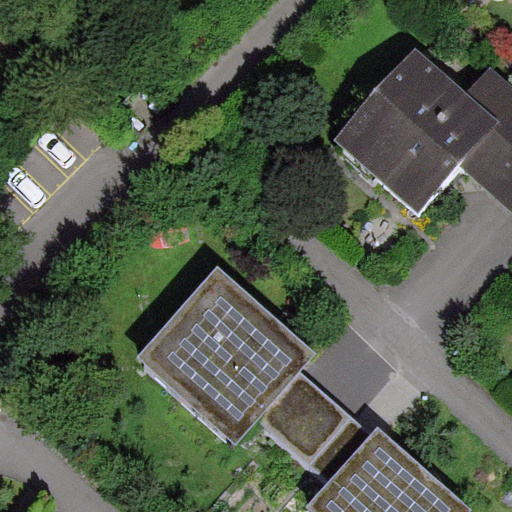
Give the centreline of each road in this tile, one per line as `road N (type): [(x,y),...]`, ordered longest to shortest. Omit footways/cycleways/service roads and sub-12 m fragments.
road 1 (residential): [(0,290),(302,0)]
road 2 (residential): [(293,233),(511,442)]
